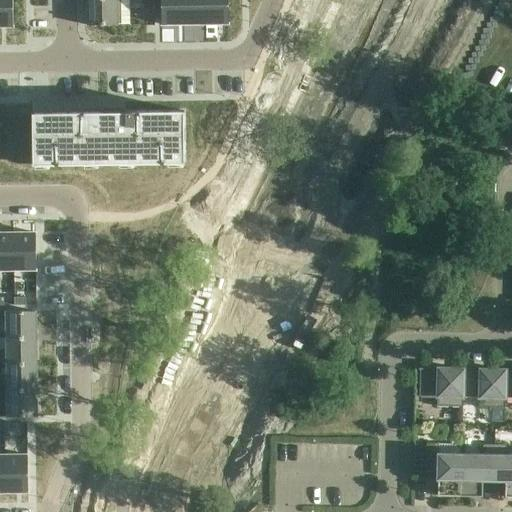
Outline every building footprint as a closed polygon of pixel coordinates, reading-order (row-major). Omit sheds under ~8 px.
[(12,0),(0,0),(0,27),(13,27),(12,0)] [(117,26),(116,0),(87,0),(88,26),(117,26)] [(142,8),(142,0),(128,0),(129,8),(142,8)] [(184,0),(161,0),(162,25),(184,25),(184,0)] [(205,0),(184,0),(184,25),(206,25),(205,0)] [(228,0),(205,0),(206,25),(229,24),(228,0)] [(184,111),(33,113),(33,166),(185,164),(184,111)] [(13,233),(0,233),(0,270),(14,271),(13,233)] [(35,233),(13,233),(14,271),(35,270),(36,270),(36,233),(35,233)] [(35,312),(6,312),(6,339),(36,338),(36,329),(35,312)] [(36,338),(6,339),(7,365),(36,365),(36,347),(36,338)] [(36,365),(7,365),(7,391),(36,391),(36,382),(36,365)] [(429,369),(419,369),(419,370),(420,370),(420,397),(437,397),(437,407),(463,407),(463,398),(462,398),(463,370),(438,369),(438,372),(429,372),(429,369)] [(471,370),(463,370),(462,398),(463,398),(479,398),(479,408),(505,408),(505,399),(504,399),(505,371),(480,370),(480,373),(471,373),(471,370)] [(36,391),(7,391),(7,417),(37,417),(37,400),(36,391)] [(439,444),(426,443),(426,477),(438,477),(437,496),(460,497),(461,456),(439,455),(439,444)] [(495,445),(483,445),(483,456),(461,456),(460,497),(482,497),(483,478),(494,478),(495,445)] [(506,445),(495,445),(494,478),(505,478),(505,498),(511,497),(511,456),(506,457),(506,445)] [(27,455),(5,455),(6,493),(28,492),(28,455),(27,455)]
